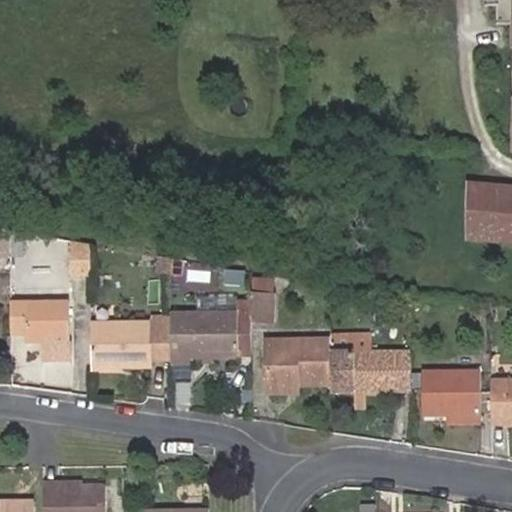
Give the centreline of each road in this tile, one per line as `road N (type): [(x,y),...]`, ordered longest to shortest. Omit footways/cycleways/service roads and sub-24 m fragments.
road 1 (residential): [(299,486),(238,438),(0,407)]
road 2 (residential): [(511,484),(351,460),(299,486)]
road 3 (track): [(511,165),(486,130),(469,82),(472,0)]
